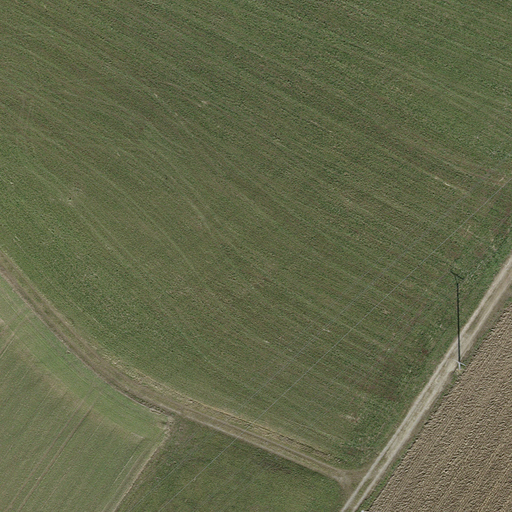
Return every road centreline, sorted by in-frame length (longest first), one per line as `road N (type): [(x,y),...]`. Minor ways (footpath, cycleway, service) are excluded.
road 1 (track): [(368,487),(140,395),(99,364),(0,258)]
road 2 (track): [(511,275),(351,511)]
